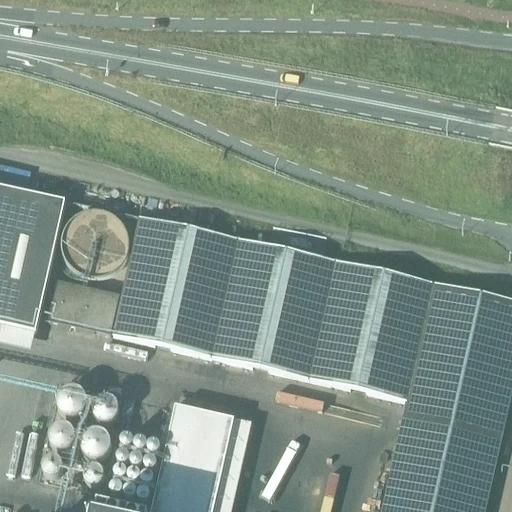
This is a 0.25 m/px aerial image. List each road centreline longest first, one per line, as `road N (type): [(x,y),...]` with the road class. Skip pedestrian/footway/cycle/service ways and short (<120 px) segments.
road 1 (primary): [(0,40),(52,70),(290,169),(511,237)]
road 2 (primary): [(511,133),(0,36)]
road 3 (primary): [(511,45),(358,28),(80,22),(0,33)]
